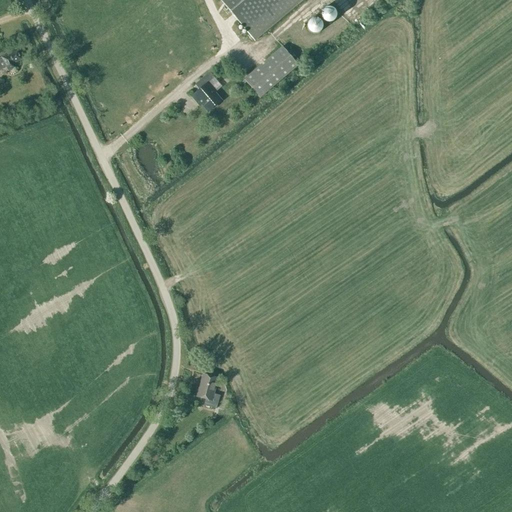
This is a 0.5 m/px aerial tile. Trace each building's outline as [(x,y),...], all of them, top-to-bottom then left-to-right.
[(218,0),(253,40),(299,0),(218,0)] [(319,23),(328,30),(334,23),(326,15),(319,23)] [(259,99),(298,66),(282,47),(243,80),(259,99)] [(0,71),(6,69),(7,72),(14,69),(12,63),(20,60),(19,58),(19,57),(18,54),(17,53),(16,52),(9,56),(8,55),(0,58),(0,71)] [(220,101),(211,90),(212,89),(207,83),(192,97),(196,102),(198,101),(207,112),(220,101)] [(186,114),(193,112),(192,108),(196,106),(193,99),(182,103),(186,114)] [(216,409),(220,396),(213,394),(217,379),(203,375),(197,397),(205,399),(203,406),(216,409)]
